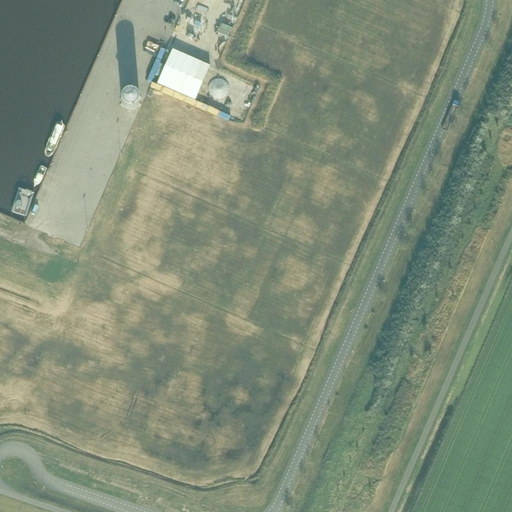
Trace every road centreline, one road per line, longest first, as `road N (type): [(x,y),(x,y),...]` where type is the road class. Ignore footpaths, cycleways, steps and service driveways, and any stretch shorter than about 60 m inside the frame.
road 1 (unclassified): [(490,0),(274,511)]
road 2 (unclassified): [(136,511),(53,483),(23,451),(0,455)]
